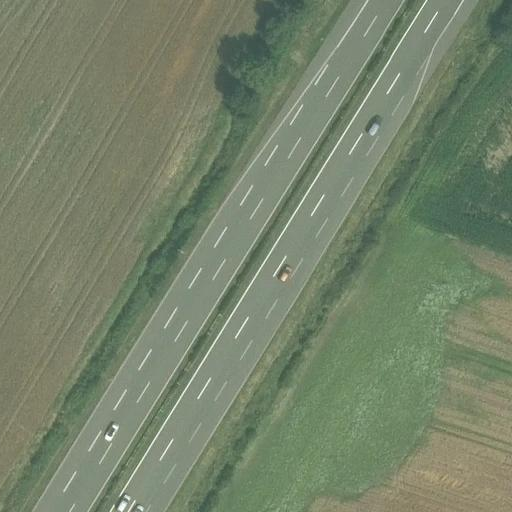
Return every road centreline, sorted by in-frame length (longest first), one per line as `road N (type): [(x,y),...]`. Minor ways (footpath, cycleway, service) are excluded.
road 1 (motorway): [(372,0),(56,511)]
road 2 (motorway): [(134,511),(449,0)]
